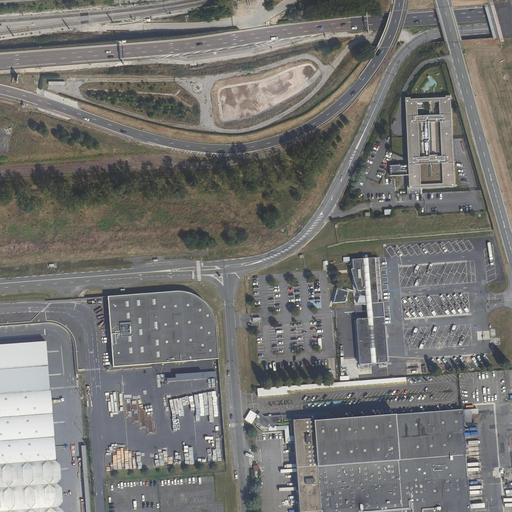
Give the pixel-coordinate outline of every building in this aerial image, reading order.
[(451,137),(451,125),(450,96),(445,96),(445,98),(410,99),(410,98),(405,98),(409,189),(420,188),(420,187),(442,186),(442,187),(454,187),(451,137)] [(371,305),(383,304),(379,258),(357,259),(357,260),(351,260),(351,263),(351,264),(351,266),(351,270),(351,271),(352,273),(353,293),(353,295),(354,306),(366,305),(367,313),(366,313),(367,319),(356,320),(356,321),(355,321),(359,369),(388,367),(384,325),(384,319),(383,319),(383,318),(372,318),(372,313),(371,313),(371,305)] [(348,291),(337,288),(333,303),(345,302),(348,291)] [(113,369),(220,360),(218,331),(217,323),(214,314),(210,308),(203,301),(194,296),(188,294),(178,293),(109,298),(113,369)] [(383,312),(383,304),(371,305),(371,313),(372,313),(383,312)] [(0,344),(0,394),(50,390),(46,341),(0,344)] [(330,384),(287,388),(287,391),(406,382),(406,379),(336,384),(330,384)] [(287,391),(287,388),(257,390),(257,397),(287,395),(287,391)] [(0,511),(63,511),(64,511),(59,507),(63,502),(62,488),(57,484),(61,479),(60,465),(55,460),(56,460),(50,391),(50,390),(0,394),(0,511)] [(460,410),(312,422),(294,423),(296,453),(296,455),(300,511),(469,511),(462,410),(460,410)] [(273,425),(282,424),(281,416),(264,417),(259,413),(257,416),(256,417),(256,419),(257,422),(259,424),(261,426),(264,428),(267,429),(269,429),(269,428),(270,427),(273,430),(275,427),(273,425)]
